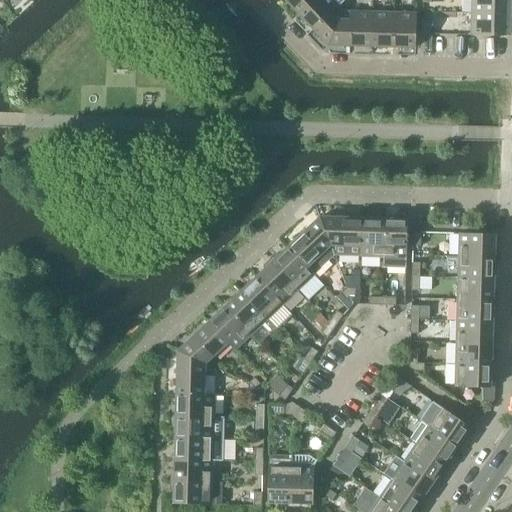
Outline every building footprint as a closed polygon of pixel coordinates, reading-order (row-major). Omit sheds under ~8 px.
[(284,0),(300,16),(315,0),(284,0)] [(332,0),(315,0),(300,16),(314,31),(333,13),(339,7),(332,0)] [(471,0),(471,14),(511,15),(511,0),(471,0)] [(372,47),(373,13),(349,12),(349,21),(348,46),(372,47)] [(348,46),(349,21),(338,20),(333,13),(314,31),(328,46),(348,46)] [(373,13),(372,47),(393,48),(394,13),(373,13)] [(394,13),(393,48),(415,48),(416,14),(394,13)] [(511,15),(471,14),(471,36),(511,37),(511,15)] [(430,22),(422,21),(421,34),(430,35),(430,22)] [(383,258),(384,216),(376,215),(374,217),(374,219),(361,219),(360,256),(360,257),(383,258)] [(384,216),(383,258),(383,267),(406,268),(407,220),(395,220),(395,218),(393,216),(384,216)] [(314,275),(335,256),(320,217),(288,247),(314,275)] [(360,256),(361,219),(320,217),(335,256),(360,256)] [(420,247),(421,233),(413,233),(412,247),(420,247)] [(459,234),(458,257),(498,258),(498,249),(496,247),(495,247),(495,235),(459,234)] [(314,275),(288,247),(280,255),(279,254),(276,254),(270,260),(298,291),(314,275)] [(458,257),(458,278),(494,279),(494,268),(496,268),(498,266),(498,258),(458,257)] [(298,291),(270,260),(263,266),(263,268),(264,270),(256,277),(283,305),(298,291)] [(411,277),(420,277),(420,263),(412,263),(411,277)] [(283,305),(256,277),(241,292),(267,320),(283,305)] [(420,277),(411,277),(411,291),(419,291),(420,277)] [(494,279),(458,278),(457,300),(497,301),(497,292),(495,290),(493,290),(494,279)] [(350,297),(346,288),(340,294),(346,300),(350,297)] [(354,297),(355,288),(346,288),(350,297),(354,297)] [(267,320),(241,292),(233,300),(231,298),(229,298),(223,304),(251,335),(267,320)] [(382,306),(382,298),(368,297),(368,305),(382,306)] [(396,298),(382,298),(382,306),(395,306),(396,298)] [(457,300),(457,321),(493,322),(493,311),(494,311),(497,309),(497,301),(457,300)] [(251,335),(223,304),(216,310),(216,313),(217,314),(208,323),(227,343),(235,351),(251,335)] [(410,306),(410,320),(418,320),(419,306),(410,306)] [(328,323),(335,327),(343,316),(336,311),(328,323)] [(321,315),(315,320),(321,327),(327,322),(321,315)] [(418,320),(410,320),(410,334),(418,334),(418,320)] [(457,321),(456,343),(496,344),(496,335),(494,333),(492,333),(493,322),(457,321)] [(208,323),(177,352),(205,365),(227,343),(208,323)] [(335,327),(328,323),(321,334),(327,339),(335,327)] [(496,344),(456,343),(455,364),(491,365),(492,354),(493,354),(495,352),(496,344)] [(305,345),(299,345),(295,349),(302,356),(309,350),(305,345)] [(303,359),(310,364),(318,352),(311,348),(303,359)] [(296,371),(303,359),(294,350),(285,362),(296,371)] [(409,350),(409,363),(417,363),(417,350),(409,350)] [(205,365),(177,352),(176,394),(204,395),(205,365)] [(310,364),(303,359),(296,371),(302,375),(310,364)] [(424,364),(417,363),(409,363),(409,368),(414,372),(424,372),(424,364)] [(491,365),(455,364),(455,387),(494,388),(495,378),(493,376),(491,376),(491,365)] [(393,392),(401,381),(394,376),(386,388),(393,392)] [(254,378),(248,384),(257,388),(260,384),(254,378)] [(401,381),(393,392),(400,397),(407,385),(401,381)] [(257,388),(248,384),(248,392),(256,392),(257,388)] [(285,401),(293,390),(286,385),(278,397),(285,401)] [(172,408),(172,416),(214,417),(214,395),(204,395),(176,394),(176,406),(174,406),(172,408)] [(369,413),(376,417),(384,406),(377,401),(369,413)] [(256,419),(264,419),(264,406),(256,405),(256,419)] [(284,407),(270,407),(270,415),(284,415),(284,407)] [(298,407),(293,415),(291,418),(301,425),(308,414),(298,407)] [(428,426),(458,447),(464,438),(465,438),(468,438),(474,430),(441,408),(428,426)] [(376,417),(369,413),(361,424),(368,429),(376,417)] [(223,439),(224,418),(214,417),(172,416),(172,425),(174,427),(175,427),(175,438),(223,439)] [(264,419),(256,419),(255,433),(264,433),(264,419)] [(458,447),(428,426),(421,422),(409,440),(416,444),(449,466),(453,459),(453,457),(452,456),(458,447)] [(336,434),(327,427),(325,425),(320,432),(331,440),(336,434)] [(353,437),(345,448),(352,453),(359,442),(353,437)] [(223,461),(223,439),(175,438),(174,460),(213,461),(223,461)] [(368,447),(359,442),(353,451),(361,457),(368,447)] [(449,466),(416,444),(404,462),(433,482),(440,473),(441,474),(444,474),(449,466)] [(255,462),(263,462),(263,448),(255,448),(255,462)] [(352,453),(345,448),(337,460),(344,464),(352,453)] [(290,507),(291,455),(269,454),(268,503),(280,504),(280,505),(282,507),(290,507)] [(313,504),(314,466),(317,462),(307,455),(291,455),(290,507),(299,508),(301,506),(301,504),(313,504)] [(433,482),(404,462),(395,456),(383,474),(391,480),(424,502),(429,495),(429,492),(427,491),(433,482)] [(213,461),(174,460),(174,471),(173,471),(170,473),(170,481),(212,482),(213,461)] [(263,462),(255,462),(254,476),(262,476),(263,462)] [(335,477),(328,473),(323,481),(322,485),(327,489),(335,477)] [(424,502),(391,480),(379,498),(400,511),(413,511),(415,509),(417,510),(419,509),(424,502)] [(212,482),(170,481),(170,490),(172,492),(174,492),(173,504),(212,505),(222,505),(222,482),(212,482)] [(337,495),(327,489),(322,485),(322,495),(332,502),(337,495)] [(262,506),(262,492),(254,492),(254,506),(262,506)] [(400,511),(379,498),(369,511),(400,511)]
